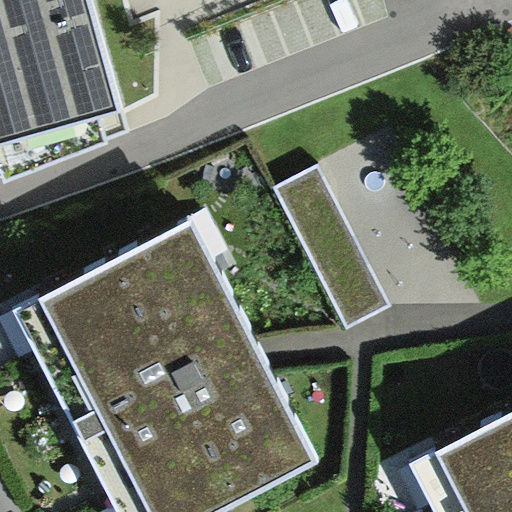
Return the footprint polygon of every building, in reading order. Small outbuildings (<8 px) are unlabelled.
[(90,0),(0,0),(0,156),(7,179),(127,133),(90,0)] [(104,0),(119,61),(153,53),(145,21),(136,23),(130,0),(104,0)] [(321,176),(272,200),(332,324),(382,299),(321,176)] [(191,213),(14,305),(121,511),(206,511),(317,455),(191,213)] [(511,511),(511,399),(395,460),(422,511),(511,511)]
